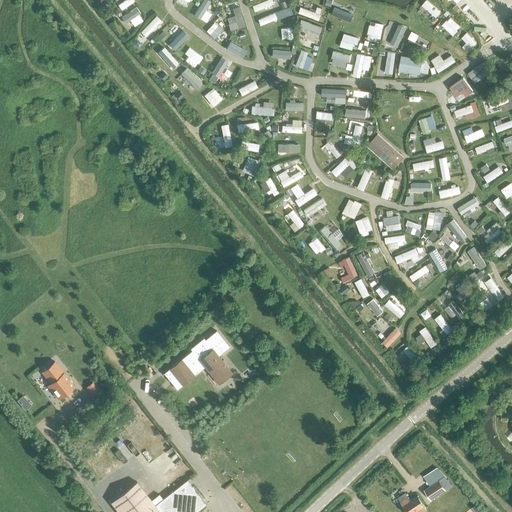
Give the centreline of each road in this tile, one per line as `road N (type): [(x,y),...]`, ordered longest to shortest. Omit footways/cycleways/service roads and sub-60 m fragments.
road 1 (unclassified): [(312,511),(410,419)]
road 2 (residential): [(410,419),(511,336)]
